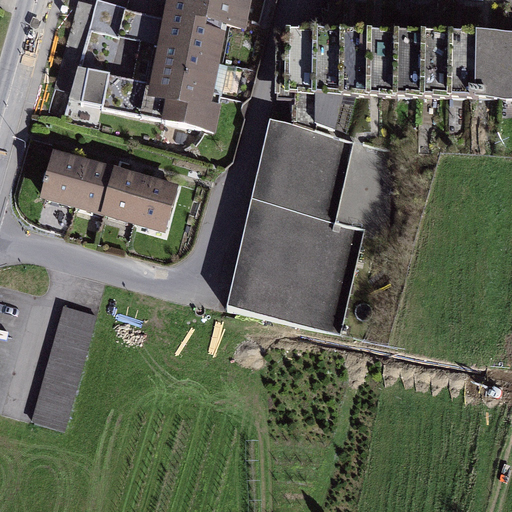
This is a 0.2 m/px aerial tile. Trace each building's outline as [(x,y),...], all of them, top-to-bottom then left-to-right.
[(257,0),(178,0),(177,0),(172,0),(167,22),(98,5),(74,104),(165,126),(218,138),(225,108),(214,106),(233,31),(249,35),(257,0)] [(511,37),(288,33),(286,101),(511,106),(511,37)] [(358,144),(275,125),(232,306),(342,332),(365,235),(338,229),(358,144)] [(183,189),(56,155),(43,203),(170,237),(183,189)] [(98,320),(65,311),(35,432),(67,441),(98,320)]
